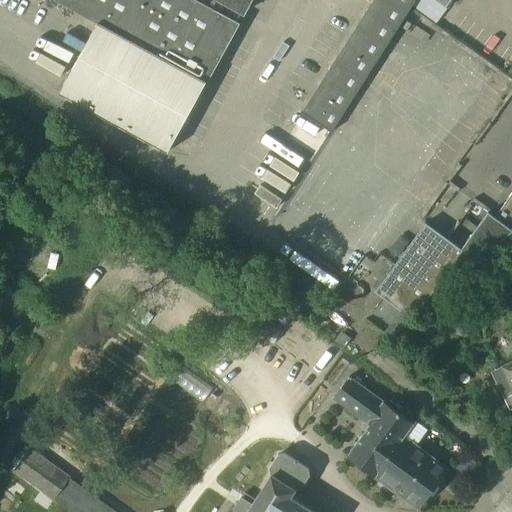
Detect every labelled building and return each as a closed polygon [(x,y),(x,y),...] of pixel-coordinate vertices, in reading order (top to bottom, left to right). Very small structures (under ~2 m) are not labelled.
[(59,93),(168,152),(241,16),(249,0),(61,0),(98,20),(59,93)] [(373,0),(302,112),(332,132),(416,0),(373,0)] [(511,190),(494,215),(488,211),(461,248),(425,221),(375,290),(412,317),(417,313),(418,314),(511,230),(511,190)] [(489,253),(497,263),(511,252),(502,242),(489,253)] [(323,257),(361,281),(370,268),(332,244),(323,257)] [(404,249),(399,246),(393,247),(390,251),(398,257),(404,249)] [(261,297),(243,286),(240,292),(209,273),(201,287),(231,305),(227,312),(245,323),(261,297)] [(273,344),(283,329),(263,316),(253,331),(273,344)] [(342,332),(336,340),(345,347),(352,339),(342,332)] [(511,360),(491,371),(510,409),(511,407),(511,360)] [(353,369),(337,391),(373,419),(348,451),(420,506),(451,466),(406,431),(417,418),(353,369)] [(486,411),(479,423),(493,431),(500,419),(486,411)] [(30,439),(12,464),(53,493),(71,469),(30,439)] [(325,511),(293,491),(299,482),(305,481),(314,468),(312,461),(288,445),(282,446),(274,459),(276,466),(260,491),(249,484),(230,511),(325,511)]
